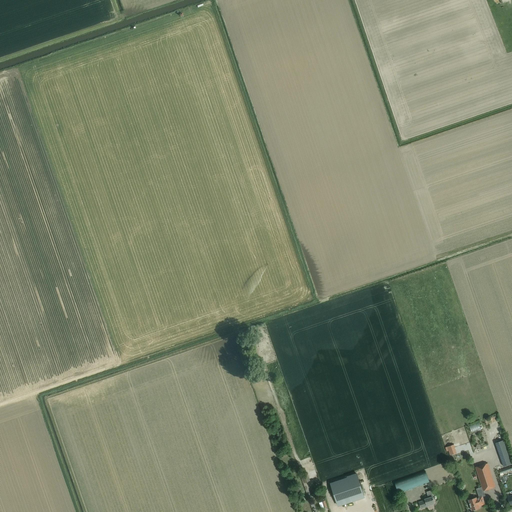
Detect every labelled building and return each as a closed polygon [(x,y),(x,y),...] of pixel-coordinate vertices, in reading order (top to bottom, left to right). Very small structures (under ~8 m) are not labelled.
[(444,450),(445,455),(448,454),(449,458),(455,457),(454,448),(444,450)] [(475,467),(481,486),(483,490),(495,487),(487,463),(475,467)] [(504,475),(503,473),(511,469),(511,467),(499,471),(500,476),(504,475)] [(398,493),(429,482),(426,472),(394,483),(398,493)] [(302,475),(305,482),(310,481),(307,473),(302,475)] [(364,495),(357,474),(330,483),(337,504),(364,495)] [(426,492),(428,498),(424,499),(425,500),(426,505),(434,502),(430,491),(426,492)] [(481,496),(477,498),(476,497),(468,500),(471,510),(479,507),(478,506),(484,504),(481,496)] [(427,506),(426,505),(425,500),(418,502),(420,508),(427,506)]
